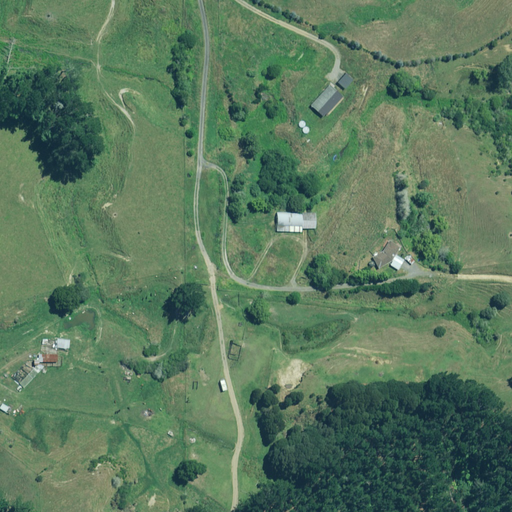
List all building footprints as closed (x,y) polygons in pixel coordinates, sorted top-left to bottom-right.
[(302,214),(277,213),(277,231),(302,232),(302,228),(316,229),(316,221),(302,221),(302,214)] [(304,239),(292,237),(291,243),(302,246),(304,239)] [(398,248),(388,241),(379,253),(370,258),(376,268),(388,263),(398,248)] [(402,260),(394,255),(388,265),(397,270),(402,260)] [(416,261),(410,255),(405,260),(411,266),(416,261)] [(69,340),(57,339),(57,348),(68,349),(69,340)] [(39,354),(38,358),(34,358),(33,366),(38,366),(38,361),(56,362),(57,355),(39,354)] [(38,374),(33,370),(20,383),(24,388),(38,374)] [(9,408),(3,404),(0,408),(6,412),(9,408)]
